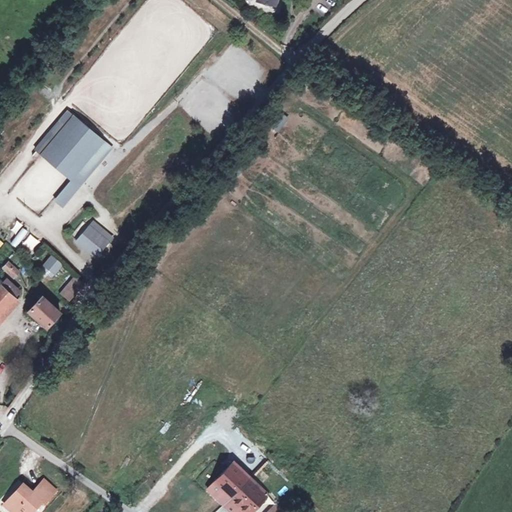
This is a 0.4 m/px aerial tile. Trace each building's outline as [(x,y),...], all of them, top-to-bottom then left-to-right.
[(102,141),(72,117),(67,112),(59,122),(64,126),(40,155),(70,179),(102,141)] [(102,141),(70,179),(71,180),(77,186),(109,148),(102,141)] [(77,186),(71,180),(55,200),(61,205),(77,186)] [(88,226),(75,241),(93,257),(106,243),(88,226)] [(17,248),(29,232),(22,227),(11,244),(17,248)] [(30,233),(19,247),(25,252),(36,238),(30,233)] [(49,258),(43,266),(52,273),(58,265),(49,258)] [(3,269),(14,279),(21,271),(10,261),(3,269)] [(81,283),(73,276),(59,293),(68,300),(81,283)] [(0,316),(15,299),(0,286),(0,316)] [(58,311),(39,296),(27,312),(45,326),(58,311)] [(217,490),(226,499),(246,479),(229,461),(202,488),(210,496),(217,490)] [(246,479),(226,499),(219,505),(223,509),(229,503),(238,511),(251,511),(265,499),(246,479)] [(57,492),(45,481),(34,491),(25,483),(8,502),(14,508),(12,510),(13,511),(27,511),(29,510),(31,511),(33,511),(43,502),(46,504),(57,492)] [(226,499),(217,490),(210,496),(219,505),(226,499)] [(14,508),(8,502),(6,505),(12,510),(14,508)] [(238,511),(229,503),(223,509),(225,511),(238,511)]
